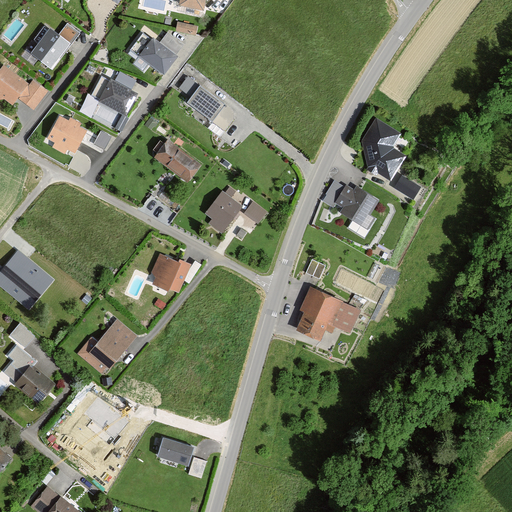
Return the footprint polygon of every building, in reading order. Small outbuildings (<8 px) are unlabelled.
[(204,0),(178,0),(177,4),(202,9),(204,0)] [(198,26),(178,21),(176,30),(196,35),(198,26)] [(69,42),(49,26),(29,52),(49,67),(69,42)] [(178,56),(153,36),(138,55),(163,75),(178,56)] [(29,82),(2,63),(0,65),(0,99),(10,106),(17,96),(33,108),(48,88),(33,77),(29,82)] [(138,91),(109,76),(97,99),(125,114),(138,91)] [(224,102),(199,85),(187,102),(212,119),(224,102)] [(225,101),(213,120),(225,128),(237,110),(225,101)] [(87,127),(57,114),(46,139),(76,152),(87,127)] [(400,132),(375,116),(362,138),(367,166),(391,178),(404,154),(393,145),(400,132)] [(110,135),(99,129),(93,143),(103,148),(110,135)] [(200,163),(165,137),(151,154),(186,181),(200,163)] [(421,185),(402,174),(395,187),(413,198),(421,185)] [(380,198),(348,181),(336,202),(344,206),(341,211),(365,224),(380,198)] [(242,207),(221,190),(201,214),(222,231),(242,207)] [(244,211),(259,221),(268,207),(253,197),(244,211)] [(48,274),(17,249),(0,269),(0,284),(24,304),(48,274)] [(159,250),(157,256),(148,280),(178,291),(189,261),(159,250)] [(360,305),(310,285),(293,327),(322,338),(328,323),(349,331),(360,305)] [(10,331),(25,346),(36,334),(21,319),(10,331)] [(135,335),(116,319),(89,351),(109,367),(135,335)] [(40,360),(21,346),(9,362),(22,372),(13,384),(38,403),(54,382),(34,367),(40,360)] [(193,444),(162,436),(157,455),(188,464),(193,444)] [(0,471),(12,456),(0,446),(0,471)] [(206,460),(193,456),(187,473),(201,477),(206,460)] [(80,511),(47,484),(30,505),(38,511),(80,511)]
